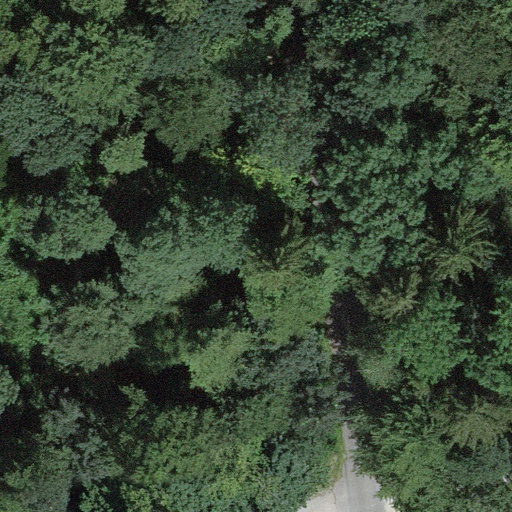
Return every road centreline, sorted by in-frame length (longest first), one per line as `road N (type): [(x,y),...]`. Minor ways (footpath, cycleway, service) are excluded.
road 1 (unclassified): [(254,0),(358,511)]
road 2 (track): [(355,492),(511,454)]
